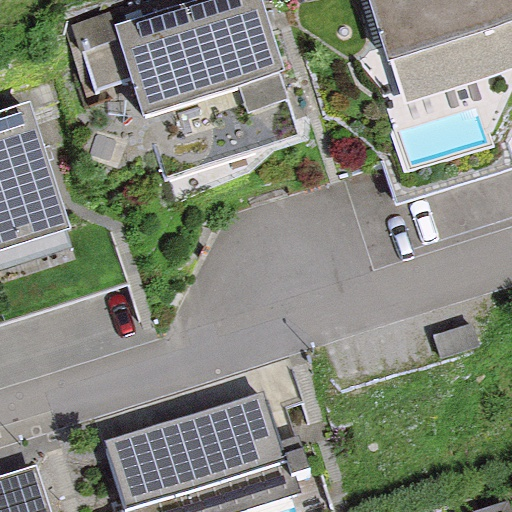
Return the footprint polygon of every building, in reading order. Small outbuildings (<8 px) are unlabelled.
[(261,0),(214,0),(116,31),(144,122),(286,77),(261,0)] [(511,0),(375,0),(393,56),(511,19),(511,0)] [(29,106),(0,114),(0,250),(69,228),(29,106)] [(417,170),(488,140),(477,114),(406,144),(417,170)] [(267,394),(101,447),(122,511),(260,511),(300,499),(267,394)] [(39,511),(29,479),(0,487),(0,511),(39,511)]
